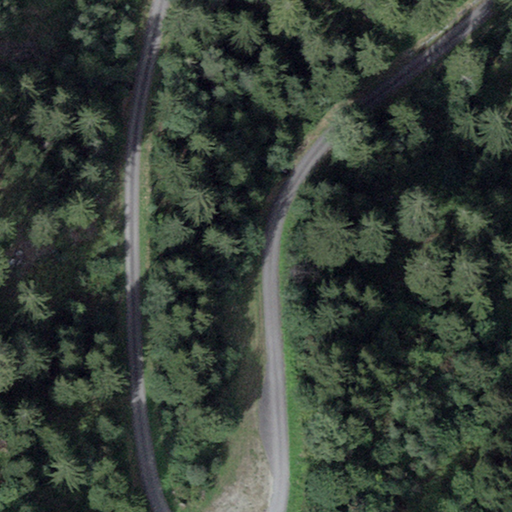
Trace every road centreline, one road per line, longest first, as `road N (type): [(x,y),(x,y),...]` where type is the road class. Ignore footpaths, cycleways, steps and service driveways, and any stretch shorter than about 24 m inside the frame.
road 1 (track): [(483,0),(315,132),(267,233),(277,511)]
road 2 (track): [(161,511),(148,473),(120,239),(154,0)]
